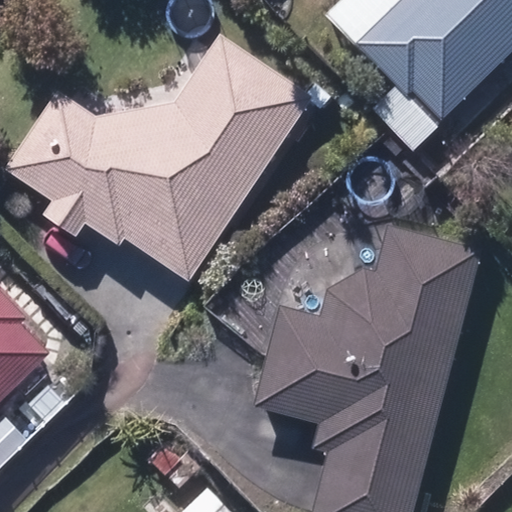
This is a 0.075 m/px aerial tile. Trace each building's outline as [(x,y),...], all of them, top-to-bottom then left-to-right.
[(414,93),(442,122),(511,53),(511,0),(402,0),(356,45),(409,98),(414,93)] [(114,241),(182,285),(301,104),(211,45),(168,111),(90,125),(47,98),(0,168),(0,178),(43,208),(34,221),(66,242),(74,230),(107,252),(114,241)] [(384,121),(400,138),(416,121),(399,105),(384,121)] [(304,511),(403,511),(469,258),(377,233),(364,281),(355,278),(317,300),(311,326),(270,315),(244,413),(310,429),(304,454),(318,458),(311,487),(304,511)] [(0,401),(41,361),(11,331),(17,325),(0,307),(0,401)] [(150,460),(180,490),(199,470),(186,458),(182,462),(163,446),(150,460)]
